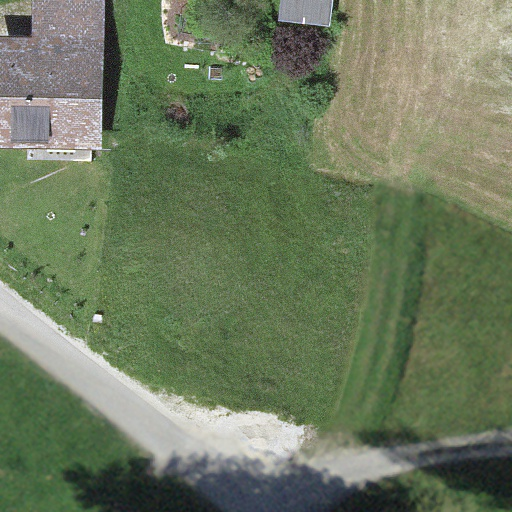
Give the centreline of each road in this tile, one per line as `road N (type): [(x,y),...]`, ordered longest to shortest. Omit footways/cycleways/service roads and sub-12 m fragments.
road 1 (residential): [(511,453),(222,481)]
road 2 (residential): [(0,307),(222,481)]
